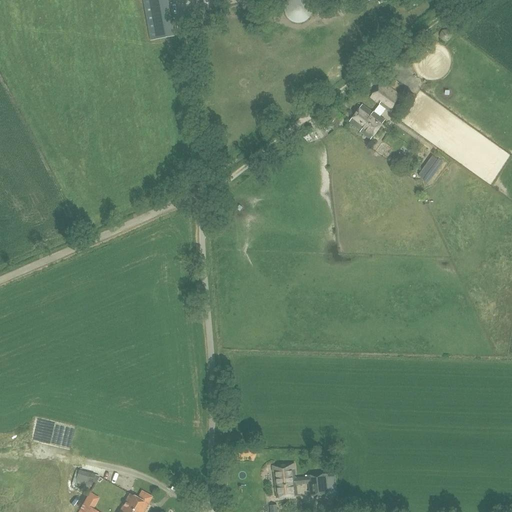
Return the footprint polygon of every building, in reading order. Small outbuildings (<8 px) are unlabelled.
[(142,0),(147,24),(172,19),(168,0),(142,0)] [(288,0),(286,3),(285,8),(285,12),(286,16),(289,20),(292,22),(296,24),(301,24),(305,22),(309,20),(311,16),(313,12),(313,8),(311,3),(308,0),(288,0)] [(409,5),(411,11),(421,7),(419,1),(409,5)] [(384,121),(379,117),(385,109),(390,113),(402,98),(383,83),(371,98),(380,106),(374,114),(364,106),(350,123),(361,132),(361,133),(370,140),(384,121)] [(334,132),(339,125),(334,121),(332,123),(328,128),(334,132)] [(32,439),(71,446),(75,423),(36,416),(32,439)] [(11,452),(19,444),(13,438),(5,446),(11,452)] [(309,484),(310,496),(330,494),(327,473),(309,475),(309,476),(297,477),(295,463),(287,464),(288,473),(287,474),(283,475),(282,474),(274,475),(276,498),(298,496),(296,485),(309,484)] [(95,474),(78,470),(74,485),(91,490),(93,483),(96,483),(99,476),(95,474)] [(36,489),(20,507),(25,511),(44,511),(52,503),(36,489)] [(91,493),(83,505),(92,510),(99,498),(91,493)] [(143,511),(148,505),(130,495),(120,511),(143,511)]
